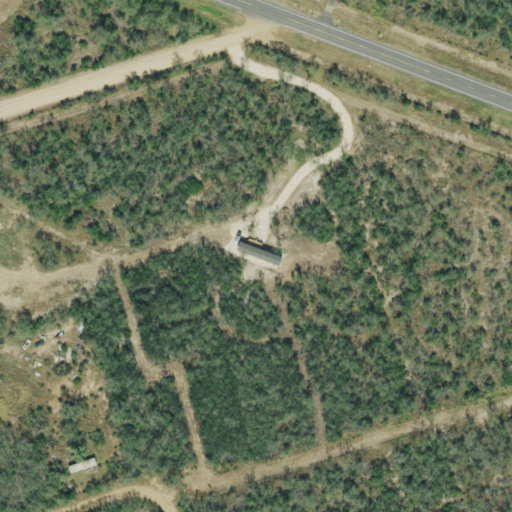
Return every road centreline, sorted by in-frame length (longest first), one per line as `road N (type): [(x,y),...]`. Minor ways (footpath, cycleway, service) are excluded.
road 1 (secondary): [(511,106),(228,0)]
road 2 (residential): [(0,117),(232,52),(276,18)]
